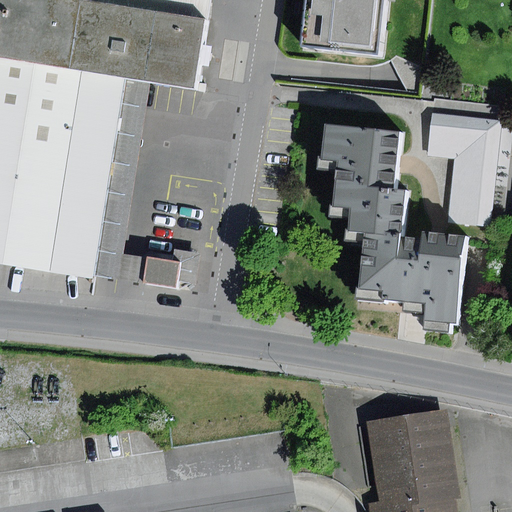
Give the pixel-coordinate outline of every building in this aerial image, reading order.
[(211,0),(0,0),(0,60),(125,81),(150,85),(196,93),(211,0)] [(310,0),(305,49),(383,57),(388,0),(310,0)] [(0,266),(92,281),(125,81),(0,60),(0,266)] [(125,81),(92,281),(118,285),(150,85),(125,81)] [(501,124),(434,117),(430,156),(452,159),(445,222),(490,226),(501,124)] [(404,133),(324,124),(320,162),(340,164),(335,207),(353,209),(350,233),(370,235),(364,288),(386,291),(384,302),(427,306),(426,321),(456,325),(466,240),(405,233),(410,194),(397,192),(404,133)] [(183,263),(149,258),(145,284),(179,289),(183,263)] [(168,419),(172,447),(286,432),(282,404),(168,419)] [(447,409),(367,421),(379,502),(369,504),(370,511),(457,511),(456,499),(460,498),(447,409)]
